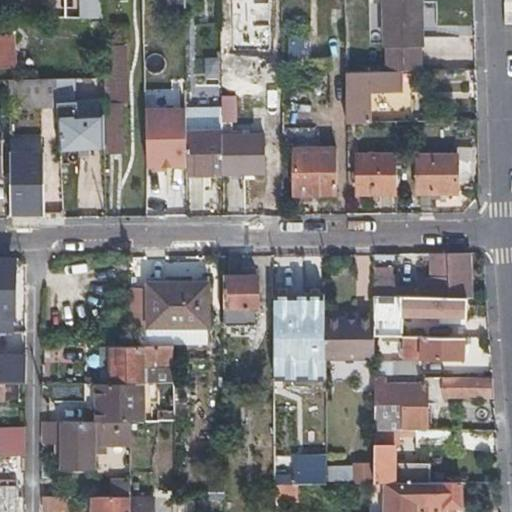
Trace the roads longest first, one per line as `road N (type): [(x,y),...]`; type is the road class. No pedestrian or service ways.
road 1 (residential): [(44,236),(506,230)]
road 2 (residential): [(36,511),(44,236)]
road 3 (residential): [(500,0),(506,230)]
